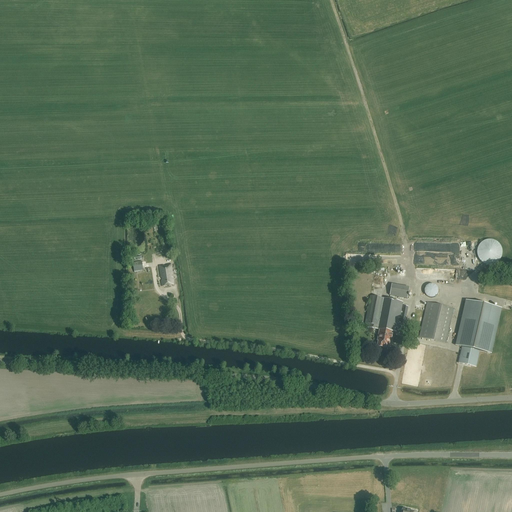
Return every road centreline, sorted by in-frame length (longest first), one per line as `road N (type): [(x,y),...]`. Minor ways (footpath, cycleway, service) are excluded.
road 1 (unclassified): [(0,361),(273,379),(383,403),(511,397)]
road 2 (unclassified): [(0,494),(116,475),(511,454)]
road 3 (track): [(407,244),(332,0)]
